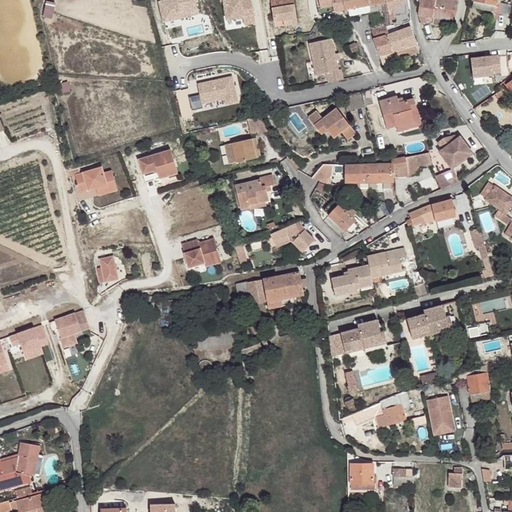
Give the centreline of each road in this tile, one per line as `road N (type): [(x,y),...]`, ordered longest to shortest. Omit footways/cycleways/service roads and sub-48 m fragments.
road 1 (residential): [(497,154),(469,181),(319,264),(312,277),(337,437),(363,455),(474,467)]
road 2 (residential): [(511,278),(335,324)]
road 3 (residential): [(84,511),(77,425),(48,414),(0,429)]
